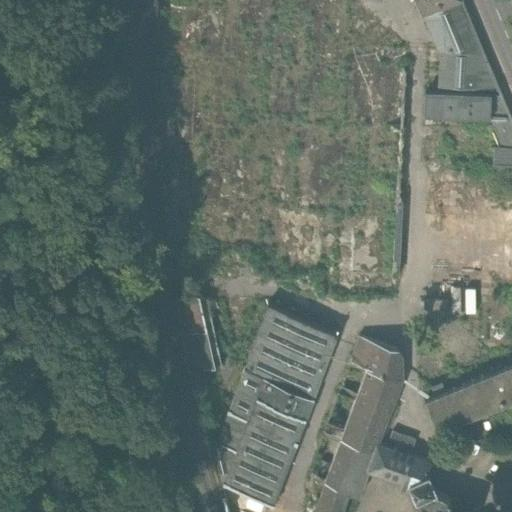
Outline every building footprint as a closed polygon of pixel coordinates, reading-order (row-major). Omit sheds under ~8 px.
[(416,0),(422,13),(451,0),(416,0)] [(463,0),(451,0),(422,13),(438,50),(426,50),(425,85),(500,89),(463,0)] [(511,117),(502,95),(425,92),(423,128),(476,130),(477,117),(491,118),(503,146),(494,146),(493,166),(511,166),(511,117)] [(208,308),(200,302),(176,309),(180,331),(194,391),(220,385),(217,374),(222,373),(208,308)] [(338,331),(268,306),(228,420),(218,448),(209,445),(225,511),(272,511),(273,510),(338,331)] [(397,347),(359,334),(351,359),(369,366),(402,378),(401,352),(397,347)] [(511,362),(502,367),(501,364),(491,368),(492,371),(446,390),(442,382),(431,386),(435,395),(424,398),(437,430),(511,399),(511,362)] [(342,511),(349,493),(359,496),(368,469),(411,485),(422,511),(451,511),(449,511),(450,498),(435,491),(436,490),(429,474),(428,474),(432,463),(409,454),(377,442),(383,427),(402,378),(369,366),(357,398),(339,391),(316,452),(334,459),(326,480),(316,511),(342,511)] [(194,391),(209,445),(218,448),(228,420),(220,385),(194,391)] [(415,440),(383,427),(377,442),(409,454),(415,440)]
